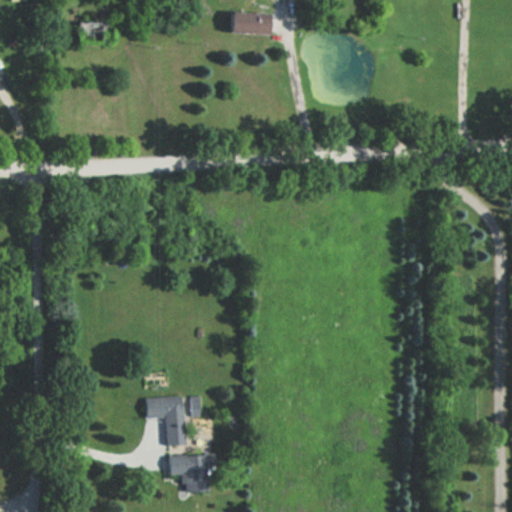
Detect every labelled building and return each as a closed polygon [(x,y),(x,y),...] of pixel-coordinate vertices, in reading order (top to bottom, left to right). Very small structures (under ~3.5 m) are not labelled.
[(265,31),(265,12),(226,12),(226,31),(265,31)] [(108,43),(108,21),(71,21),(71,43),(108,43)] [(191,394),(191,415),(200,415),(199,394),(191,394)] [(182,395),(143,398),(145,417),(165,415),(168,447),(186,446),(182,395)] [(163,479),(178,478),(180,494),(205,492),(203,468),(211,468),(210,450),(161,455),(163,479)]
